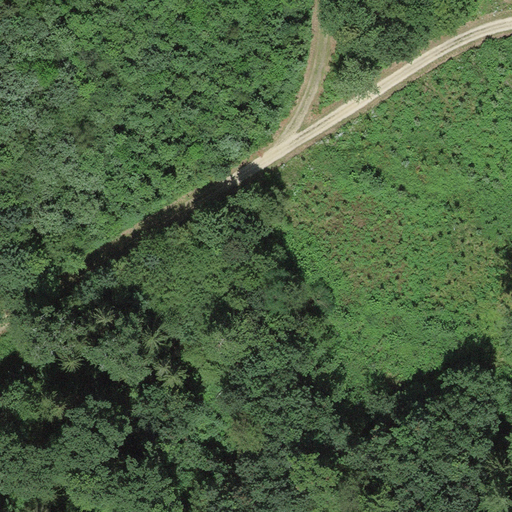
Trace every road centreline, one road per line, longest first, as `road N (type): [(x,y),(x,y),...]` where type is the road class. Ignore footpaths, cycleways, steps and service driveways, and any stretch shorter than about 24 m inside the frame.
road 1 (track): [(511,27),(286,149),(0,328)]
road 2 (track): [(324,0),(327,54),(286,149)]
